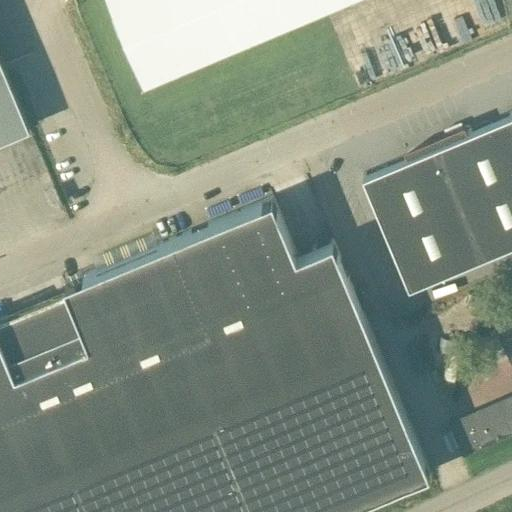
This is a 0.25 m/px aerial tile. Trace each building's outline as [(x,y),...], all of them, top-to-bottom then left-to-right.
[(107,0),(143,85),(345,0),(107,0)] [(0,138),(30,126),(0,54),(0,138)] [(511,110),(363,173),(410,284),(511,241),(511,110)] [(331,511),(430,471),(333,238),(297,254),(272,195),(65,282),(88,340),(16,370),(0,331),(0,511),(331,511)] [(511,312),(502,317),(506,326),(497,330),(511,364),(511,312)] [(511,432),(511,401),(451,428),(462,454),(511,432)]
